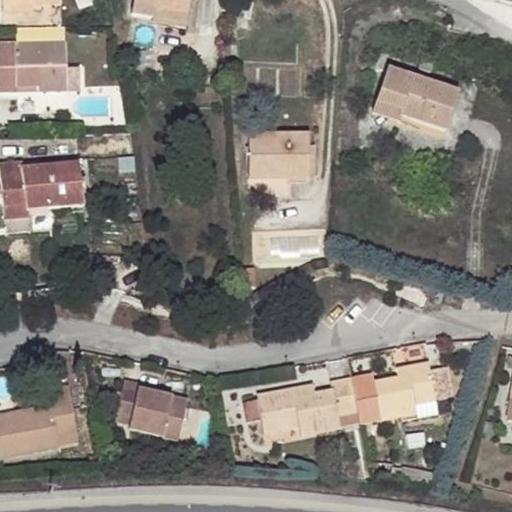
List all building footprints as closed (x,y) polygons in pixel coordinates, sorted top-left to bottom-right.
[(155,12),(189,19),(191,0),(136,0),(133,18),(154,22),(155,12)] [(187,28),(189,19),(155,12),(154,22),(187,28)] [(0,87),(14,87),(40,86),(40,92),(67,92),(67,84),(66,42),(0,43),(0,87)] [(81,69),(67,69),(67,84),(81,83),(81,69)] [(401,114),(399,120),(445,136),(460,95),(389,70),(376,105),(401,114)] [(81,83),(67,84),(67,92),(81,92),(81,83)] [(401,114),(376,105),(373,117),(396,125),(399,120),(401,114)] [(310,138),(250,137),(250,180),(309,180),(310,138)] [(0,175),(1,186),(3,201),(6,225),(31,222),(30,214),(53,212),(85,208),(79,166),(25,172),(24,164),(0,166),(0,175)] [(428,367),(405,371),(406,380),(397,382),(373,386),(381,423),(417,416),(415,408),(435,404),(428,367)] [(433,370),(439,401),(454,398),(448,367),(433,370)] [(406,380),(405,371),(395,373),(397,382),(406,380)] [(295,401),(293,393),(258,399),(264,434),(299,427),(301,438),(340,431),(339,420),(358,416),(351,381),(332,384),(334,394),(315,398),(295,401)] [(172,401),(165,399),(139,393),(140,387),(126,384),(118,422),(132,426),(131,431),(164,438),(179,442),(187,403),(172,401)] [(166,393),(140,387),(139,393),(165,399),(166,393)] [(50,391),(54,409),(17,415),(0,418),(0,459),(61,449),(58,434),(76,432),(67,388),(50,391)] [(295,401),(315,398),(313,389),(293,393),(295,401)]
